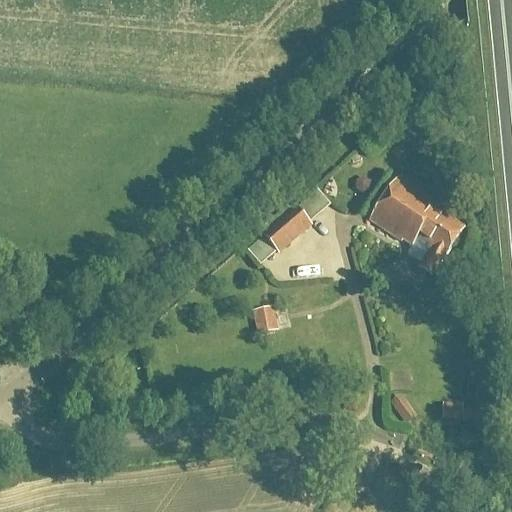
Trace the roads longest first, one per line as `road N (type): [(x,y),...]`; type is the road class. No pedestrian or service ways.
road 1 (unclassified): [(2,391),(475,0)]
road 2 (unclassified): [(365,443),(334,421),(42,441),(2,391)]
